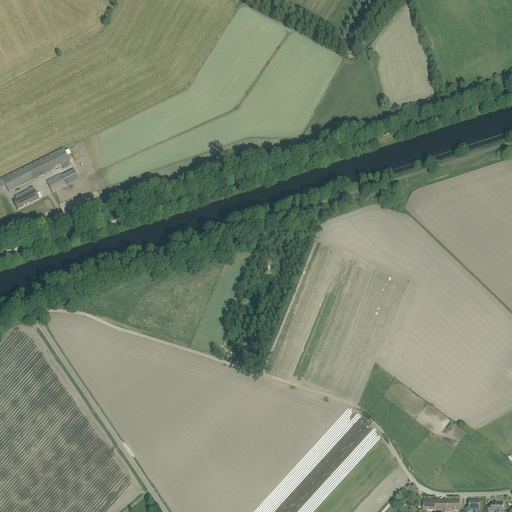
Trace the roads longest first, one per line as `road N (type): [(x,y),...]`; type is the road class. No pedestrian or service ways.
road 1 (track): [(511,92),(0,253)]
road 2 (track): [(31,316),(66,309),(339,400),(364,418),(411,481)]
road 3 (unclassified): [(162,511),(41,325),(31,316),(0,319)]
road 4 (track): [(400,0),(353,52),(251,0)]
road 5 (residential): [(383,511),(411,481),(435,494),(511,491)]
